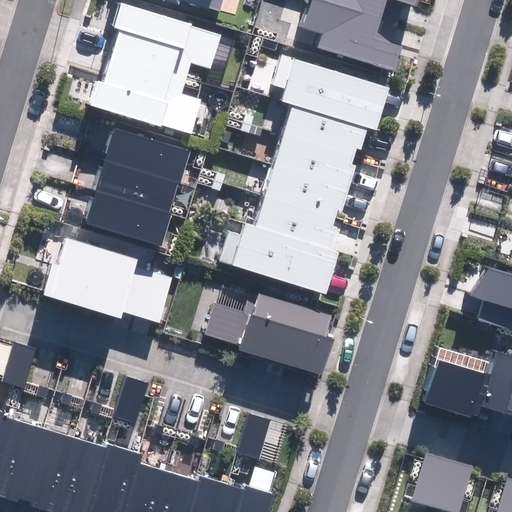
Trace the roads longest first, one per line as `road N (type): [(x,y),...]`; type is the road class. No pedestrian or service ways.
road 1 (residential): [(356,416),(478,0)]
road 2 (residential): [(0,312),(356,416)]
road 3 (residential): [(356,416),(511,462)]
road 4 (residential): [(0,128),(39,0)]
